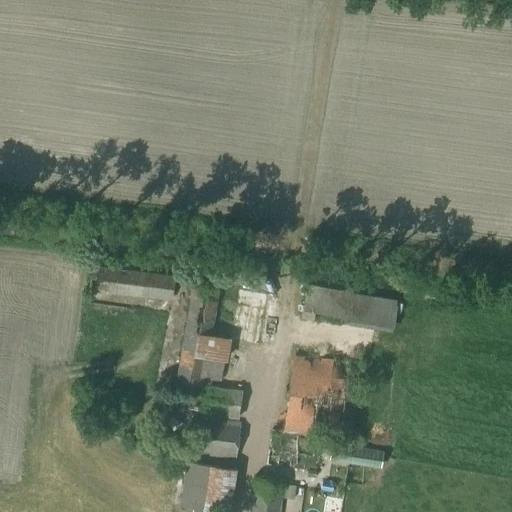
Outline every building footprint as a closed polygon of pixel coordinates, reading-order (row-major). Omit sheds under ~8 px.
[(91,265),(88,284),(113,287),(113,289),(141,292),(142,289),(170,292),(172,274),(91,265)] [(191,282),(174,383),(201,388),(218,287),(191,282)] [(306,285),(299,318),(341,326),(341,323),(350,324),(351,317),(391,324),(393,315),(408,319),(410,303),(306,285)] [(236,290),(228,341),(257,346),(266,295),(236,290)] [(286,401),(282,430),(322,435),(322,436),(352,439),(356,409),(357,409),(363,362),(351,360),(292,353),(286,401)] [(78,386),(76,415),(127,420),(130,391),(78,386)] [(211,388),(208,417),(241,421),(245,392),(211,388)] [(197,421),(193,453),(238,458),(242,427),(197,421)] [(270,428),(265,465),(317,472),(322,436),(322,435),(282,430),(270,428)] [(328,461),(358,465),(380,469),(382,453),(331,444),(328,461)] [(188,463),(182,509),(202,511),(235,511),(240,470),(188,463)] [(252,479),(247,511),(278,511),(282,483),(252,479)]
